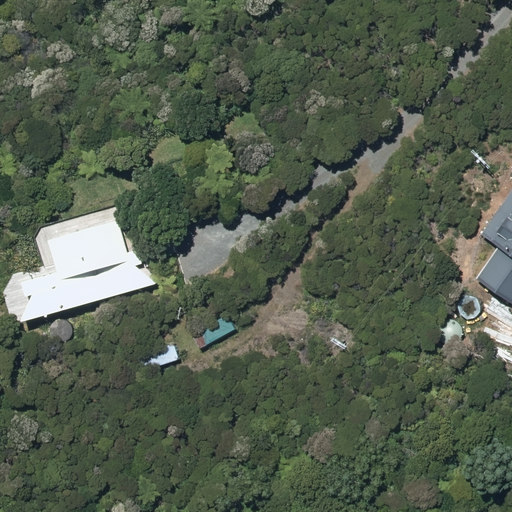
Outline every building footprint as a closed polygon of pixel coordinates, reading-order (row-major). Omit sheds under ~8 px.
[(511,189),(485,229),(502,241),(480,273),(511,295),(511,189)] [(121,222),(51,241),(59,273),(25,283),(29,298),(37,296),(29,323),(163,284),(140,266),(145,264),(141,250),(130,253),(121,222)] [(492,290),(472,276),(458,297),(478,311),(492,290)] [(184,312),(204,348),(238,329),(218,294),(184,312)] [(129,339),(144,372),(182,355),(167,322),(129,339)]
